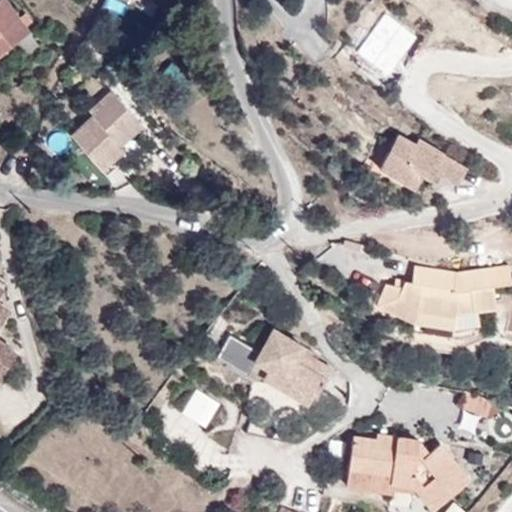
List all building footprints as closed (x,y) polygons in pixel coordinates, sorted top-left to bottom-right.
[(0,0),(0,53),(30,29),(7,0),(0,0)] [(117,83),(139,107),(149,98),(125,73),(117,83)] [(73,135),(103,169),(125,148),(120,143),(143,123),(113,89),(91,110),(95,115),(73,135)] [(397,132),(377,167),(412,187),(420,173),(428,178),(436,165),(459,178),(466,166),(418,138),(415,143),(397,132)] [(125,148),(103,169),(108,175),(130,155),(125,148)] [(511,282),(511,279),(510,262),(453,269),(449,268),(417,265),(414,280),(412,288),(394,285),(385,283),(376,303),(416,323),(455,328),(456,326),(478,325),(477,311),(497,308),(493,284),(511,282)] [(412,288),(414,280),(397,276),(394,285),(412,288)] [(0,374),(16,352),(0,340),(0,326),(12,309),(0,299),(0,374)] [(455,336),(455,328),(416,323),(415,330),(455,336)] [(304,346),(274,330),(257,360),(271,368),(265,378),(282,388),(312,404),(316,396),(328,378),(333,368),(302,350),(304,346)] [(486,416),(492,397),(468,390),(463,409),(486,416)] [(397,434),(393,433),(376,431),(376,440),(396,443),(397,434)] [(418,436),(397,434),(396,443),(376,440),(355,437),(349,473),(413,482),(434,506),(468,479),(439,445),(421,457),(417,456),(418,436)]
